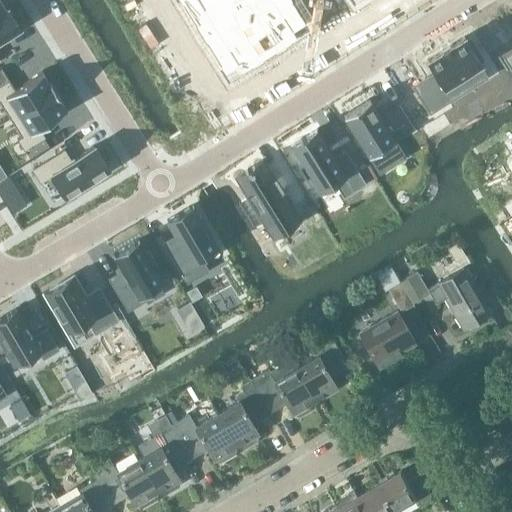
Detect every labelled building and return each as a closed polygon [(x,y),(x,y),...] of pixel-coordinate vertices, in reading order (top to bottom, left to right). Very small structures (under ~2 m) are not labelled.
[(182,0),(230,76),(352,0),(182,0)] [(8,9),(0,13),(0,40),(20,28),(8,9)] [(429,82),(416,91),(430,113),(445,104),(437,92),(481,65),(482,64),(480,61),(483,59),(470,38),(466,40),(464,37),(463,37),(464,38),(451,45),(441,51),(441,52),(428,59),(427,60),(435,72),(426,77),(429,82)] [(5,81),(0,83),(0,101),(10,118),(55,89),(56,89),(55,88),(54,88),(51,82),(52,82),(51,81),(50,81),(49,80),(48,81),(43,72),(43,71),(15,88),(9,78),(5,81)] [(55,89),(10,118),(22,136),(17,139),(24,150),(46,137),(39,126),(67,109),(66,108),(60,100),(61,99),(60,98),(61,97),(60,96),(60,97),(56,91),(57,91),(56,89),(56,90),(55,89)] [(369,99),(344,114),(372,160),(398,144),(395,139),(413,128),(399,104),(380,116),(369,99)] [(435,120),(430,113),(417,121),(422,128),(435,120)] [(317,129),(290,146),(300,162),(297,163),(305,175),(308,174),(318,190),(343,174),(354,191),(366,183),(349,156),(338,163),(317,129)] [(64,150),(33,170),(41,182),(53,174),(66,196),(109,169),(94,146),(71,161),(64,150)] [(263,160),(236,177),(248,196),(265,223),(292,206),(282,190),(284,189),(275,175),(273,176),(263,160)] [(8,179),(0,183),(0,193),(13,213),(25,205),(8,179)] [(193,204),(167,219),(182,245),(170,252),(187,282),(208,270),(200,256),(217,246),(193,204)] [(123,272),(110,280),(128,311),(143,302),(139,295),(163,281),(154,265),(156,263),(148,250),(146,251),(139,240),(113,255),(123,272)] [(437,282),(427,288),(429,293),(435,303),(446,297),(464,328),(490,313),(464,267),(437,282)] [(416,270),(406,276),(419,299),(429,293),(427,288),(416,270)] [(65,279),(44,292),(68,333),(88,321),(93,330),(117,317),(99,287),(98,288),(99,291),(87,298),(74,276),(66,281),(65,279)] [(400,282),(388,288),(401,311),(413,304),(412,303),(400,282)] [(195,286),(187,291),(192,300),(201,295),(195,286)] [(190,301),(177,309),(181,316),(194,308),(190,301)] [(16,308),(0,317),(0,349),(1,351),(5,348),(15,365),(39,350),(43,357),(58,348),(46,328),(32,336),(16,308)] [(397,311),(359,333),(378,366),(401,352),(399,349),(414,341),(397,311)] [(123,321),(122,322),(132,339),(136,337),(126,319),(123,321)] [(295,368),(313,400),(335,387),(328,376),(346,365),(332,342),(314,352),(316,356),(295,368)] [(253,388),(267,412),(285,401),(291,413),(293,412),(295,416),(298,416),(313,408),(313,405),(311,401),(313,400),(295,368),(289,359),(269,372),(267,370),(249,381),(253,388)] [(77,365),(65,372),(71,382),(83,376),(77,365)] [(234,446),(237,445),(239,449),(242,449),(256,441),(257,438),(255,434),(257,433),(250,421),(267,412),(253,388),(235,398),(237,402),(215,414),(234,446)] [(21,399),(11,405),(19,419),(29,413),(21,399)] [(188,457),(206,447),(212,459),(214,458),(216,462),(219,462),(234,454),(235,451),(233,447),(234,446),(215,414),(194,426),(188,414),(169,425),(188,457)] [(188,457),(169,425),(152,435),(153,437),(136,446),(142,457),(137,460),(155,492),(178,479),(171,467),(188,457)] [(83,458),(74,463),(80,474),(89,469),(83,458)] [(108,503),(126,493),(133,505),(135,504),(137,508),(140,508),(155,500),(155,497),(153,493),(155,492),(137,460),(115,473),(108,461),(90,471),(95,480),(108,503)] [(407,482),(401,471),(379,484),(395,511),(416,499),(419,503),(432,495),(419,475),(407,482)] [(425,471),(420,474),(431,492),(437,489),(425,471)] [(60,511),(93,511),(108,503),(95,480),(77,490),(79,493),(57,506),(60,511)] [(366,511),(395,511),(379,484),(358,496),(366,511)] [(336,509),(337,511),(366,511),(358,496),(336,509)]
